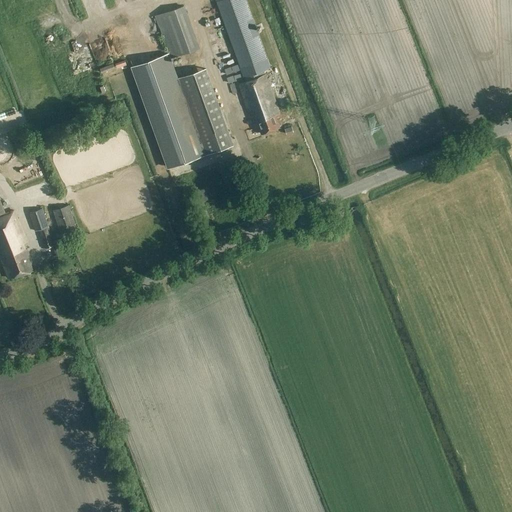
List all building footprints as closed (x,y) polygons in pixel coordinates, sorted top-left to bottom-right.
[(276,116),(280,115),(265,74),(250,79),(249,75),(270,68),(245,0),(215,0),(243,77),(244,77),(245,81),(238,84),(250,117),(255,116),(261,133),(280,127),(276,116)] [(156,16),(172,58),(199,49),(184,6),(156,16)] [(133,67),(169,167),(233,144),(206,69),(178,79),(169,54),(133,67)] [(79,61),(83,72),(99,67),(95,55),(79,61)] [(294,118),(301,115),(296,104),(289,107),(294,118)] [(195,192),(199,202),(207,199),(204,189),(195,192)] [(0,257),(9,279),(33,269),(30,262),(33,260),(28,248),(26,249),(23,243),(27,241),(14,209),(5,213),(0,201),(0,257)] [(54,209),(63,239),(79,234),(70,204),(54,209)] [(28,213),(36,231),(39,230),(46,248),(54,244),(40,208),(28,213)]
